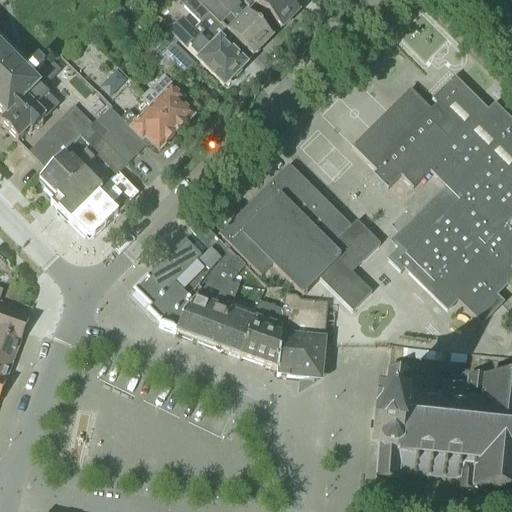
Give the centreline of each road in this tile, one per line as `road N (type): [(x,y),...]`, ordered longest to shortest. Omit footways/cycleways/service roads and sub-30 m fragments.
road 1 (residential): [(88,299),(380,0)]
road 2 (residential): [(294,511),(264,427),(243,407),(76,326)]
road 3 (residential): [(7,483),(76,326)]
road 4 (residential): [(88,299),(0,210)]
